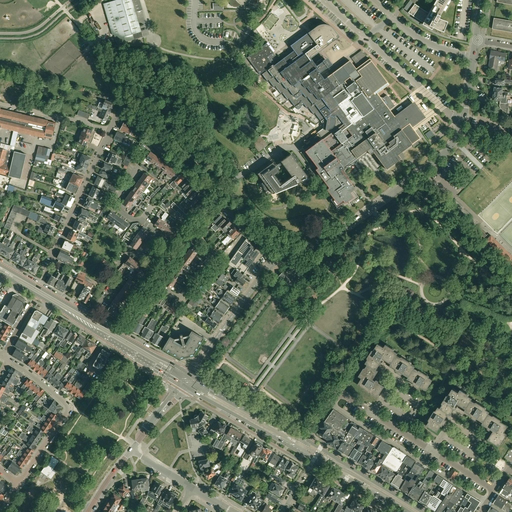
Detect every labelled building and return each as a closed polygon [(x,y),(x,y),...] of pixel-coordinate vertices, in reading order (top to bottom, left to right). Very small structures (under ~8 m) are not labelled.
[(115,0),(112,1),(103,4),(105,10),(111,30),(113,35),(114,35),(116,41),(117,44),(135,39),(143,36),(136,12),(137,12),(142,10),(143,10),(139,0),(115,0)] [(403,8),(407,11),(413,3),(410,0),(403,8)] [(435,0),(428,13),(420,8),(414,4),(412,7),(408,13),(413,16),(423,22),(422,24),(431,30),(432,27),(434,28),(439,30),(442,32),(446,21),(443,20),(438,18),(442,11),(443,11),(442,11),(448,0),(435,0)] [(511,20),(494,18),(492,29),(511,32),(511,0),(497,0),(497,2),(511,4),(511,20)] [(327,116),(340,107),(320,81),(323,78),(319,73),(320,73),(319,73),(327,67),(327,68),(328,67),(329,66),(326,61),(323,57),(317,62),(318,63),(315,65),(311,60),(310,58),(339,37),(333,29),(333,28),(332,28),(331,27),(330,26),(329,26),(328,25),(327,25),(326,24),(325,24),(324,24),(323,24),(322,24),(321,24),(320,24),(319,25),(318,25),(317,26),(316,26),(311,30),(290,46),(294,51),(273,66),(269,60),(274,56),(272,54),(273,52),(266,43),(260,48),(260,47),(255,50),(256,51),(247,58),(259,74),(262,73),(262,74),(267,82),(269,81),(274,88),(276,87),(281,94),(282,93),(288,100),(289,99),(295,107),(295,106),(298,110),(301,107),(300,107),(304,104),(307,109),(308,108),(314,115),(315,114),(321,121),(326,117),(326,116),(327,115),(327,116)] [(497,72),(498,62),(499,60),(505,61),(506,54),(498,52),(497,53),(495,53),(496,51),(491,51),(490,59),(488,70),(497,72)] [(369,59),(358,67),(356,69),(349,60),(324,79),(323,78),(320,81),(340,107),(327,116),(331,120),(332,119),(334,122),(337,127),(324,137),(322,139),(317,133),(306,142),(308,145),(306,146),(305,145),(302,147),(304,149),(304,150),(317,168),(315,169),(315,170),(312,172),(309,167),(307,170),(309,172),(306,174),(290,154),(280,161),(291,176),(281,184),(274,175),(279,171),(273,162),(257,174),(263,182),(261,183),(267,196),(272,194),(291,186),(297,183),(309,178),(308,178),(311,176),(312,177),(318,173),(320,176),(328,188),(326,189),(332,197),(330,199),(337,209),(348,201),(350,204),(358,198),(351,188),(353,186),(341,170),(345,166),(347,168),(368,152),(370,155),(373,152),(386,169),(401,159),(398,155),(420,138),(415,132),(410,124),(417,119),(415,116),(417,114),(416,112),(415,110),(412,112),(408,107),(406,108),(405,106),(393,115),(389,110),(395,106),(386,95),(382,98),(380,97),(379,97),(377,97),(375,98),(373,95),(389,84),(369,59)] [(494,91),(494,94),(507,96),(511,96),(511,92),(503,92),(503,89),(495,87),(494,88),(494,89),(493,90),(494,91)] [(507,96),(494,94),(493,95),(493,96),(492,98),(493,98),(493,99),(501,100),(500,102),(506,103),(507,98),(507,96)] [(98,107),(102,109),(110,112),(112,108),(113,105),(112,103),(105,100),(104,102),(101,101),(101,102),(100,103),(99,102),(99,103),(99,104),(98,104),(97,107),(98,107)] [(98,107),(97,110),(101,112),(99,117),(107,120),(110,112),(102,109),(98,107)] [(0,143),(0,148),(13,152),(18,132),(17,131),(22,114),(4,110),(2,119),(0,118),(0,128),(0,127),(13,131),(10,145),(8,145),(0,143)] [(22,114),(17,131),(18,132),(43,138),(44,137),(52,139),(55,123),(47,121),(47,120),(22,114)] [(124,122),(120,130),(126,132),(125,134),(129,136),(133,127),(124,122)] [(86,146),(92,131),(83,127),(77,142),(86,146)] [(430,130),(425,134),(428,139),(434,134),(430,130)] [(117,132),(115,135),(113,139),(114,140),(122,143),(123,142),(130,145),(131,142),(131,141),(125,138),(126,136),(119,133),(117,132)] [(259,137),(251,142),(259,152),(263,149),(268,145),(260,135),(259,137)] [(35,159),(35,161),(44,164),(45,161),(46,156),(41,155),(43,147),(38,146),(37,154),(35,159)] [(43,147),(41,155),(46,156),(49,157),(50,153),(51,149),(50,149),(44,147),(43,147)] [(0,161),(10,164),(13,152),(0,148),(0,161)] [(135,152),(130,149),(125,158),(126,159),(130,161),(135,152)] [(14,151),(8,176),(20,179),(26,154),(14,151)] [(150,161),(154,155),(150,151),(143,160),(148,164),(150,161)] [(109,152),(107,156),(120,163),(121,160),(115,157),(116,155),(109,152)] [(46,156),(45,161),(47,162),(48,159),(53,160),(53,159),(54,154),(50,153),(49,157),(46,156)] [(78,154),(77,157),(81,158),(80,161),(88,164),(89,164),(90,162),(89,161),(91,158),(90,158),(78,153),(78,154)] [(150,161),(154,164),(159,158),(154,155),(150,161)] [(107,156),(105,161),(112,164),(113,163),(119,166),(120,163),(107,156)] [(73,157),(71,160),(72,160),(71,162),(73,163),(75,164),(78,165),(86,168),(87,168),(88,166),(87,166),(88,164),(80,161),(73,157)] [(163,161),(159,158),(154,164),(158,168),(163,161)] [(0,161),(0,173),(7,176),(10,164),(0,161)] [(158,168),(163,171),(168,164),(163,161),(158,168)] [(71,162),(71,165),(72,165),(77,167),(76,170),(84,173),(85,172),(85,173),(86,171),(86,170),(86,169),(86,168),(78,165),(75,164),(73,163),(71,162)] [(102,166),(102,167),(102,168),(110,172),(111,169),(114,170),(115,168),(112,167),(104,163),(103,165),(102,166)] [(163,171),(167,174),(172,167),(168,164),(163,171)] [(172,167),(167,174),(166,176),(171,179),(172,177),(177,171),(172,167)] [(100,170),(99,173),(99,174),(107,178),(108,177),(109,177),(109,178),(113,180),(115,177),(109,174),(101,170),(101,171),(100,170)] [(144,173),(141,177),(148,182),(150,183),(154,178),(149,174),(148,176),(144,173)] [(72,177),(69,182),(71,183),(79,187),(83,178),(73,174),(73,175),(71,174),(70,174),(70,176),(72,177)] [(178,184),(184,177),(181,174),(174,181),(173,180),(170,184),(174,189),(178,185),(178,184)] [(97,179),(96,180),(108,186),(109,183),(105,181),(106,180),(98,176),(97,176),(96,179),(97,179)] [(150,184),(150,183),(148,182),(141,177),(138,181),(147,188),(150,184)] [(95,181),(94,184),(102,188),(102,186),(106,188),(107,189),(108,186),(96,180),(95,181)] [(179,184),(176,187),(180,191),(181,189),(184,192),(185,190),(190,186),(191,184),(187,180),(181,186),(179,184)] [(138,181),(135,186),(141,191),(143,192),(144,193),(147,188),(138,181)] [(65,182),(62,187),(66,189),(76,194),(79,187),(71,183),(69,182),(68,184),(65,182)] [(167,184),(161,190),(165,193),(169,189),(167,188),(169,187),(167,184)] [(92,189),(91,191),(108,199),(109,197),(105,195),(100,192),(101,190),(93,186),(93,187),(92,187),(91,189),(92,189)] [(143,192),(141,191),(135,186),(131,190),(138,195),(140,197),(143,192)] [(184,197),(185,198),(194,190),(190,186),(185,190),(184,192),(186,194),(184,197)] [(135,199),(138,195),(131,190),(128,194),(135,199)] [(185,198),(184,200),(185,201),(187,199),(190,201),(191,200),(192,200),(196,195),(197,195),(198,194),(194,190),(185,198)] [(111,200),(108,199),(91,191),(90,192),(89,192),(89,194),(89,195),(96,199),(97,197),(110,203),(111,200)] [(64,199),(72,203),(74,198),(66,195),(65,196),(63,195),(56,192),(55,195),(61,198),(64,199)] [(128,194),(125,199),(132,204),(135,199),(128,194)] [(192,207),(200,199),(197,195),(196,195),(192,200),(191,200),(190,201),(193,204),(191,206),(192,207)] [(40,202),(39,202),(52,207),(53,206),(62,211),(62,210),(61,210),(63,205),(64,206),(55,201),(54,203),(52,202),(52,200),(42,196),(45,197),(42,203),(40,202)] [(86,200),(86,202),(97,207),(100,209),(101,206),(98,205),(98,204),(95,203),(96,201),(88,197),(87,198),(86,200)] [(57,198),(57,200),(58,200),(62,203),(70,207),(72,204),(72,203),(64,199),(63,200),(59,198),(57,198)] [(128,208),(132,204),(125,199),(122,203),(128,208)] [(204,203),(200,199),(192,207),(196,211),(204,203)] [(97,207),(86,202),(85,203),(84,203),(84,205),(83,206),(88,209),(89,207),(96,210),(97,207)] [(173,202),(170,206),(167,209),(169,210),(175,204),(173,202)] [(20,214),(22,208),(20,207),(14,205),(11,210),(17,213),(20,214)] [(80,211),(80,212),(96,220),(98,221),(99,218),(98,218),(89,213),(89,211),(82,208),(80,211)] [(64,222),(64,221),(65,219),(61,217),(63,213),(55,210),(54,214),(50,212),(50,213),(44,210),(43,212),(49,215),(51,216),(55,218),(54,219),(61,222),(63,223),(64,222)] [(106,217),(111,221),(116,214),(111,211),(109,214),(107,213),(103,217),(105,219),(106,217)] [(95,223),(96,220),(80,212),(78,216),(85,220),(86,218),(95,223)] [(165,219),(168,214),(165,212),(162,217),(163,218),(161,220),(159,218),(154,225),(159,228),(165,219)] [(212,224),(213,225),(221,217),(217,213),(211,219),(214,222),(212,224)] [(120,217),(116,214),(111,221),(113,222),(112,224),(112,223),(111,225),(113,227),(115,224),(120,217)] [(43,217),(39,215),(36,221),(46,225),(45,227),(53,231),(55,227),(47,223),(48,222),(42,219),(43,217)] [(115,224),(119,227),(124,220),(120,217),(115,224)] [(225,221),(221,217),(213,225),(211,227),(213,229),(215,227),(217,229),(219,227),(221,225),(225,221)] [(76,220),(72,228),(80,231),(82,227),(84,228),(85,225),(87,226),(88,223),(79,219),(78,221),(76,220)] [(170,222),(165,219),(159,228),(163,231),(168,224),(170,222)] [(224,235),(227,231),(225,229),(231,223),(227,219),(225,221),(221,225),(219,227),(223,231),(224,231),(222,233),(219,236),(221,238),(224,235)] [(124,220),(119,227),(117,229),(120,231),(122,231),(123,231),(129,224),(124,220)] [(133,224),(131,226),(133,227),(139,232),(145,236),(149,232),(146,230),(142,227),(140,229),(136,226),(135,225),(136,223),(133,224)] [(172,228),(168,224),(163,231),(167,234),(172,228)] [(221,242),(223,244),(237,229),(234,226),(227,233),(228,235),(221,242)] [(39,227),(37,231),(42,233),(43,231),(46,233),(52,235),(53,231),(45,227),(44,229),(39,227)] [(177,231),(172,228),(167,234),(172,237),(177,231)] [(240,233),(237,229),(223,244),(225,245),(231,238),(233,240),(240,233)] [(511,256),(495,239),(491,236),(490,237),(487,234),(486,235),(480,229),(478,231),(490,244),(488,246),(505,263),(507,261),(511,265),(511,256)] [(78,234),(71,230),(70,230),(70,231),(68,234),(77,238),(79,239),(79,238),(81,239),(82,237),(88,240),(88,239),(90,237),(79,232),(78,234)] [(139,232),(136,236),(142,241),(145,236),(139,232)] [(76,239),(77,238),(68,234),(67,238),(71,240),(73,241),(76,243),(78,243),(77,244),(79,245),(80,246),(82,242),(76,239)] [(139,245),(142,241),(136,236),(134,239),(132,237),(131,239),(132,240),(139,245)] [(131,243),(129,245),(128,246),(131,248),(132,247),(136,249),(139,245),(132,240),(131,239),(128,237),(126,239),(131,243)] [(228,264),(235,269),(242,274),(243,275),(243,274),(259,252),(255,250),(256,248),(255,248),(253,246),(253,245),(246,238),(228,264)] [(4,255),(5,255),(9,248),(7,247),(9,244),(8,244),(10,240),(8,239),(0,252),(2,253),(2,254),(4,255)] [(66,240),(64,244),(71,248),(72,246),(76,248),(77,246),(74,244),(73,244),(66,240)] [(10,245),(9,248),(5,255),(7,256),(6,257),(9,258),(14,251),(11,249),(15,243),(13,242),(11,245),(10,245)] [(64,244),(62,248),(69,252),(70,252),(74,254),(75,252),(71,249),(71,248),(64,244)] [(193,244),(190,249),(196,254),(198,251),(200,249),(193,244)] [(24,251),(17,262),(19,263),(19,264),(21,265),(22,265),(26,258),(23,257),(26,252),(29,247),(27,246),(24,251)] [(190,249),(187,253),(196,260),(197,261),(198,259),(197,258),(194,256),(196,254),(190,249)] [(218,249),(217,250),(213,253),(218,257),(222,253),(218,249)] [(14,261),(17,262),(24,251),(21,250),(20,252),(21,253),(20,254),(19,254),(16,252),(12,259),(12,260),(14,261)] [(59,254),(73,261),(74,259),(69,257),(70,255),(61,250),(59,254)] [(38,253),(36,258),(30,270),(32,271),(32,272),(33,273),(34,272),(35,273),(39,266),(35,264),(35,262),(36,262),(37,262),(41,255),(38,253)] [(187,253),(183,258),(190,262),(193,265),(195,262),(195,263),(197,261),(196,260),(187,253)] [(73,261),(59,254),(57,258),(66,263),(67,261),(72,263),(73,261)] [(27,268),(30,270),(36,258),(34,257),(32,259),(33,260),(33,261),(32,262),(28,259),(24,266),(25,267),(26,268),(27,268)] [(127,258),(123,264),(128,268),(129,267),(134,260),(130,257),(128,259),(127,258)] [(341,264),(341,262),(334,257),(326,267),(333,272),(334,272),(336,270),(336,269),(336,268),(338,267),(341,264)] [(183,258),(180,262),(190,269),(191,267),(188,265),(190,262),(183,258)] [(128,268),(128,269),(131,271),(129,272),(131,274),(132,272),(134,270),(139,263),(134,260),(129,267),(128,268)] [(180,262),(177,266),(183,271),(185,269),(188,271),(190,269),(180,262)] [(134,270),(132,272),(135,274),(134,275),(136,276),(138,273),(143,266),(139,263),(134,270)] [(138,273),(142,276),(142,277),(144,278),(148,272),(147,271),(147,270),(143,266),(138,273)] [(177,266),(174,271),(183,278),(185,276),(182,274),(183,271),(177,266)] [(290,268),(285,274),(283,272),(279,276),(287,283),(291,279),(293,279),(299,284),(303,280),(304,281),(305,281),(303,279),(306,277),(304,275),(299,271),(296,268),(293,270),(290,267),(289,267),(290,268)] [(79,272),(71,268),(70,271),(75,273),(74,276),(76,278),(79,272)] [(242,285),(245,281),(242,278),(243,278),(242,277),(244,275),(243,274),(243,275),(242,274),(235,269),(231,273),(237,278),(235,281),(236,281),(236,282),(238,283),(242,285)] [(76,278),(75,280),(79,281),(78,282),(82,284),(84,280),(85,278),(84,277),(85,274),(80,271),(79,272),(76,278)] [(174,271),(171,275),(177,280),(179,277),(182,279),(183,278),(174,271)] [(45,282),(53,287),(54,285),(58,279),(57,279),(60,274),(57,273),(54,277),(50,275),(45,282)] [(219,278),(224,282),(228,277),(222,273),(219,278)] [(60,277),(55,286),(54,288),(58,290),(63,281),(61,280),(64,276),(62,275),(60,277)] [(171,275),(167,279),(177,286),(178,285),(175,282),(177,280),(171,275)] [(205,281),(211,285),(214,281),(208,276),(205,281)] [(58,290),(63,292),(68,284),(71,279),(67,277),(64,282),(63,281),(58,290)] [(127,282),(125,283),(132,288),(134,290),(137,285),(135,284),(129,279),(127,282)] [(167,279),(164,284),(171,289),(173,286),(176,288),(177,286),(167,279)] [(79,296),(78,298),(79,298),(80,299),(83,301),(83,302),(84,303),(86,303),(88,300),(91,294),(88,293),(92,287),(93,286),(89,284),(84,280),(82,284),(84,285),(84,286),(84,287),(82,291),(81,291),(80,292),(81,293),(79,296)] [(124,285),(122,288),(129,293),(132,288),(125,283),(124,285)] [(237,296),(240,291),(233,286),(231,288),(225,284),(223,286),(237,296)] [(120,290),(119,292),(126,297),(129,293),(122,288),(120,290)] [(218,288),(217,289),(233,301),(235,298),(227,291),(225,293),(218,288)] [(233,301),(217,289),(215,292),(223,297),(222,298),(230,305),(233,301)] [(118,294),(116,297),(122,302),(126,297),(119,292),(118,294)] [(0,319),(3,321),(12,326),(24,305),(24,303),(26,300),(16,294),(15,296),(13,295),(12,297),(7,307),(5,305),(1,312),(0,311),(0,319)] [(195,294),(192,298),(196,301),(197,302),(200,298),(197,296),(195,294)] [(158,296),(154,301),(159,304),(163,299),(158,296)] [(114,299),(113,301),(119,306),(121,308),(124,303),(122,302),(116,297),(114,299)] [(226,310),(213,300),(211,298),(209,301),(216,306),(215,307),(224,314),(226,310)] [(214,298),(213,300),(226,310),(229,306),(221,300),(219,302),(214,298)] [(111,303),(109,305),(116,310),(119,306),(113,301),(111,303)] [(169,310),(171,308),(172,306),(167,302),(164,306),(169,310)] [(102,304),(100,308),(104,312),(105,312),(111,317),(112,315),(116,310),(109,305),(107,308),(106,310),(105,309),(106,307),(104,306),(102,304)] [(172,306),(168,311),(173,314),(177,309),(172,306)] [(207,307),(206,309),(220,319),(223,315),(210,306),(209,308),(207,307)] [(206,309),(205,311),(207,313),(208,313),(207,315),(209,317),(217,322),(220,319),(206,309)] [(30,319),(22,333),(19,338),(31,345),(32,343),(35,339),(48,317),(37,311),(35,311),(30,319)] [(200,316),(201,316),(206,319),(205,321),(210,325),(209,327),(212,329),(213,327),(214,328),(217,324),(202,313),(199,311),(197,314),(200,316)] [(133,331),(134,332),(143,316),(141,315),(139,317),(136,322),(134,320),(130,327),(129,329),(133,331)] [(138,334),(139,332),(143,325),(141,324),(143,320),(145,317),(143,316),(134,332),(138,334)] [(43,329),(40,336),(43,338),(44,335),(45,335),(53,320),(50,318),(48,321),(47,321),(44,326),(46,328),(45,330),(43,329)] [(140,335),(144,338),(153,322),(154,320),(152,319),(150,322),(147,328),(145,327),(141,333),(140,335)] [(57,322),(53,320),(45,335),(47,336),(50,331),(52,332),(57,322)] [(148,340),(149,338),(153,332),(151,330),(152,330),(153,330),(154,327),(153,327),(156,322),(154,320),(153,322),(144,338),(148,340)] [(0,326),(9,332),(11,327),(5,324),(4,326),(3,326),(3,325),(0,323),(0,326)] [(53,333),(58,336),(63,328),(63,327),(61,326),(60,326),(58,325),(53,333)] [(159,346),(160,345),(164,338),(162,337),(165,331),(167,331),(169,328),(169,327),(166,325),(165,326),(164,327),(155,344),(159,346)] [(0,329),(0,330),(1,328),(2,329),(0,333),(6,336),(9,332),(0,326),(0,329)] [(150,341),(155,344),(164,327),(162,326),(157,334),(155,333),(151,339),(150,341)] [(63,328),(58,336),(56,339),(59,340),(56,346),(58,347),(59,344),(60,344),(68,331),(66,330),(66,329),(65,328),(63,328)] [(169,336),(162,348),(180,358),(193,354),(203,337),(191,330),(188,335),(183,337),(182,334),(180,335),(180,338),(175,339),(169,336)] [(64,347),(67,343),(67,342),(70,344),(71,343),(72,343),(77,335),(76,335),(76,333),(75,333),(74,333),(73,333),(70,331),(65,338),(65,339),(63,341),(60,345),(64,347)] [(71,348),(77,352),(76,353),(75,352),(74,355),(76,356),(78,352),(80,349),(79,349),(86,339),(79,335),(74,343),(71,348)] [(27,343),(19,339),(17,342),(30,350),(31,348),(26,345),(27,343)] [(80,349),(78,352),(80,354),(82,352),(84,353),(86,350),(91,342),(90,341),(89,341),(88,341),(86,340),(80,349)] [(29,352),(30,350),(17,342),(15,346),(23,351),(24,349),(29,352)] [(94,344),(91,342),(86,350),(88,352),(85,356),(87,358),(89,356),(96,346),(93,344),(94,344)] [(373,350),(371,352),(369,356),(368,358),(368,359),(366,363),(368,364),(366,368),(364,368),(363,370),(359,376),(363,379),(362,381),(361,380),(358,384),(366,389),(365,390),(372,394),(373,392),(375,393),(375,394),(378,397),(385,386),(379,382),(380,381),(377,380),(376,381),(374,379),(379,371),(377,369),(381,364),(383,362),(381,361),(383,358),(391,363),(390,365),(396,369),(395,370),(402,374),(403,373),(408,377),(407,379),(413,383),(413,384),(419,388),(420,387),(426,391),(433,380),(429,378),(429,376),(427,375),(421,371),(419,370),(418,371),(414,368),(415,366),(412,364),(411,362),(410,361),(403,357),(402,357),(401,357),(397,355),(398,353),(392,349),(393,348),(389,346),(388,347),(385,345),(384,348),(381,347),(382,346),(378,343),(374,351),(373,350)] [(16,348),(14,352),(27,360),(29,361),(30,359),(28,358),(23,355),(25,353),(16,348)] [(108,357),(110,353),(109,353),(103,349),(102,349),(100,352),(92,366),(100,370),(105,361),(106,362),(107,361),(108,361),(110,359),(108,357)] [(12,356),(15,358),(20,361),(21,359),(26,362),(28,362),(29,361),(14,352),(12,356)] [(34,355),(31,359),(27,365),(31,368),(35,362),(33,361),(34,359),(34,360),(37,356),(34,355)] [(329,357),(325,355),(323,358),(321,361),(323,364),(329,357)] [(38,364),(35,362),(31,368),(35,371),(39,365),(43,361),(42,361),(44,358),(42,357),(41,359),(40,359),(38,362),(39,363),(38,364)] [(43,361),(39,365),(35,371),(39,374),(43,368),(41,367),(42,365),(43,366),(45,362),(43,361)] [(39,374),(43,377),(51,367),(48,365),(46,368),(45,370),(43,368),(39,374)] [(23,374),(12,368),(9,372),(16,376),(17,374),(18,374),(18,375),(21,377),(23,374)] [(48,381),(52,375),(50,374),(51,372),(52,373),(54,370),(52,368),(44,377),(48,381)] [(14,378),(16,376),(9,372),(7,376),(13,380),(18,383),(20,384),(21,382),(19,381),(19,380),(16,378),(16,379),(14,378)] [(54,377),(52,375),(48,381),(52,384),(60,374),(58,372),(55,375),(55,376),(54,377)] [(60,374),(52,384),(55,387),(60,382),(58,380),(59,379),(62,376),(60,374)] [(18,383),(13,380),(7,376),(4,381),(11,385),(12,382),(13,383),(17,385),(18,383)] [(70,382),(71,382),(73,379),(71,377),(68,382),(64,388),(68,391),(72,385),(70,383),(69,383),(70,382)] [(26,386),(28,387),(32,381),(28,378),(24,384),(20,388),(23,390),(25,387),(26,386)] [(63,384),(62,383),(60,382),(55,387),(59,390),(68,381),(65,379),(63,382),(64,383),(63,384)] [(9,387),(11,385),(4,381),(2,385),(13,392),(14,389),(11,387),(9,387)] [(32,390),(36,384),(32,381),(28,387),(30,389),(29,390),(28,389),(26,393),(28,395),(32,390)] [(74,386),(72,385),(68,391),(72,394),(76,388),(79,383),(77,381),(75,385),(74,386)] [(79,383),(76,388),(72,394),(76,396),(80,390),(78,389),(79,388),(82,385),(79,383)] [(82,392),(80,390),(76,396),(80,399),(84,393),(87,388),(90,385),(87,383),(85,387),(83,390),(82,392)] [(34,392),(35,393),(40,387),(36,384),(32,390),(28,395),(31,396),(33,393),(34,392)] [(10,391),(5,388),(0,385),(0,391),(3,393),(4,390),(5,391),(5,392),(9,394),(10,391)] [(44,391),(40,387),(35,393),(38,395),(37,396),(36,396),(34,399),(36,401),(40,396),(44,391)] [(504,440),(508,433),(504,431),(505,429),(506,429),(509,425),(501,421),(502,420),(496,416),(494,417),(492,416),(493,415),(489,413),(491,411),(484,407),(485,406),(479,402),(477,404),(475,403),(476,401),(472,399),(473,397),(470,395),(469,396),(467,395),(468,392),(461,388),(459,393),(457,391),(457,390),(453,388),(448,395),(447,394),(443,401),(445,402),(444,404),(443,404),(441,408),(439,406),(435,412),(434,412),(430,418),(432,420),(430,422),(429,421),(427,425),(437,431),(441,425),(442,426),(446,419),(445,419),(449,413),(451,414),(455,408),(456,409),(457,406),(456,405),(458,403),(466,408),(464,410),(471,414),(470,415),(477,419),(477,418),(483,422),(482,424),(488,428),(487,429),(490,430),(491,429),(493,430),(488,439),(499,446),(501,442),(500,441),(501,439),(504,440)] [(49,404),(59,410),(62,406),(54,400),(50,396),(48,397),(51,401),(49,404)] [(59,410),(49,404),(46,402),(45,401),(44,400),(43,402),(45,403),(50,407),(48,408),(56,414),(58,411),(59,410)] [(51,414),(49,416),(55,420),(58,416),(52,412),(47,409),(46,411),(46,412),(49,414),(49,413),(51,414)] [(333,410),(325,422),(321,428),(323,429),(321,433),(321,435),(326,438),(324,441),(327,442),(335,447),(338,449),(346,436),(349,431),(346,429),(345,431),(341,428),(347,419),(336,411),(333,409),(333,410)] [(190,422),(191,422),(192,427),(196,426),(197,428),(200,426),(201,426),(202,425),(202,424),(207,421),(206,419),(208,416),(204,414),(204,413),(203,412),(202,412),(201,412),(199,415),(198,415),(197,414),(196,414),(194,415),(194,416),(195,418),(194,418),(194,419),(190,419),(191,421),(190,422)] [(46,421),(52,425),(55,420),(49,416),(48,418),(47,418),(47,417),(43,415),(42,418),(46,421)] [(45,422),(44,425),(50,429),(52,425),(46,421),(42,418),(40,420),(43,422),(44,422),(45,422)] [(221,432),(224,434),(225,433),(227,428),(225,427),(226,425),(225,425),(225,424),(225,423),(224,422),(223,422),(222,423),(221,423),(218,422),(217,424),(216,423),(215,424),(213,427),(212,426),(209,433),(212,434),(214,432),(215,433),(216,431),(217,431),(221,433),(221,432)] [(38,423),(36,426),(41,429),(47,433),(50,429),(44,425),(42,427),(41,426),(38,423)] [(354,423),(349,431),(346,436),(338,449),(344,453),(354,437),(354,436),(359,428),(360,427),(354,423)] [(41,436),(44,432),(37,428),(36,430),(34,429),(35,429),(31,426),(29,425),(28,427),(29,428),(41,436)] [(26,429),(28,430),(32,433),(33,433),(32,436),(38,441),(41,436),(29,428),(28,427),(26,429)] [(204,427),(199,430),(198,431),(202,436),(208,432),(204,427)] [(227,434),(225,433),(224,434),(217,447),(220,449),(226,439),(230,441),(232,437),(237,430),(234,428),(234,429),(231,427),(227,434)] [(359,428),(354,436),(354,437),(358,439),(359,439),(365,430),(360,427),(359,428)] [(232,437),(230,441),(233,443),(232,445),(234,446),(235,445),(235,444),(236,445),(236,444),(242,434),(239,432),(239,431),(237,430),(232,437)] [(374,436),(365,430),(359,439),(358,439),(356,443),(359,445),(363,448),(364,445),(367,447),(374,436)] [(38,441),(32,436),(30,439),(29,438),(29,437),(25,435),(24,437),(36,445),(38,441)] [(237,446),(236,449),(239,451),(242,452),(240,456),(243,458),(247,452),(244,450),(250,439),(247,437),(248,437),(245,435),(245,436),(244,435),(241,441),(244,443),(243,445),(240,443),(238,447),(237,446)] [(368,456),(370,453),(374,447),(375,445),(374,445),(379,439),(374,436),(368,446),(366,450),(367,451),(365,454),(366,454),(365,455),(363,454),(358,462),(362,465),(368,456)] [(24,437),(22,439),(26,442),(26,441),(28,442),(26,444),(33,449),(36,445),(24,437)] [(375,445),(374,447),(375,448),(378,444),(379,445),(382,441),(379,439),(375,445)] [(375,448),(381,451),(381,452),(386,443),(385,443),(382,441),(379,445),(378,444),(375,448)] [(247,452),(243,458),(247,460),(250,456),(255,459),(257,454),(261,446),(262,445),(258,443),(255,442),(249,453),(247,452)] [(351,442),(344,453),(348,456),(353,447),(354,447),(355,444),(351,442)] [(377,462),(371,470),(376,473),(392,447),(386,443),(381,452),(381,451),(380,452),(384,455),(384,456),(380,454),(377,458),(378,458),(376,460),(377,461),(377,462)] [(31,455),(34,451),(23,444),(22,446),(25,449),(26,448),(27,449),(25,451),(31,455)] [(349,456),(353,459),(357,461),(363,453),(360,452),(363,448),(359,445),(357,449),(355,448),(349,456)] [(265,449),(262,447),(258,454),(257,454),(255,459),(252,462),(255,464),(260,455),(264,458),(262,460),(266,462),(269,456),(272,451),(271,450),(267,448),(266,448),(265,449)] [(387,481),(390,482),(395,474),(403,461),(407,455),(401,452),(393,447),(392,447),(376,473),(380,476),(387,481)] [(18,452),(22,456),(28,460),(31,455),(25,451),(24,454),(23,453),(23,452),(19,450),(18,452)] [(28,460),(22,456),(18,452),(16,455),(20,457),(21,458),(20,460),(26,464),(28,460)] [(276,463),(277,461),(280,457),(277,455),(277,454),(276,454),(275,453),(275,454),(274,453),(272,458),(270,461),(269,462),(274,465),(273,468),(276,469),(279,464),(276,463)] [(362,465),(366,467),(371,458),(373,455),(371,454),(370,453),(368,456),(362,465)] [(371,458),(366,467),(371,470),(377,462),(377,461),(376,460),(378,458),(377,458),(373,455),(372,457),(371,458)] [(404,469),(407,465),(411,468),(415,461),(411,458),(407,455),(403,461),(395,474),(390,482),(399,488),(404,480),(401,478),(406,470),(404,469)] [(41,472),(38,476),(44,480),(47,476),(53,469),(56,471),(60,464),(61,463),(58,461),(58,460),(52,456),(51,458),(41,472)] [(217,457),(209,459),(199,461),(200,463),(199,464),(199,466),(200,466),(201,470),(206,469),(205,466),(210,465),(209,462),(212,462),(212,461),(218,460),(217,457)] [(23,468),(26,464),(20,460),(18,462),(17,461),(14,458),(12,461),(23,468)] [(280,462),(279,464),(276,469),(277,470),(278,467),(279,466),(280,467),(279,470),(280,471),(281,471),(282,471),(283,469),(284,469),(289,461),(288,461),(288,460),(287,459),(286,459),(285,459),(284,459),(282,458),(280,462)] [(6,460),(5,462),(17,471),(20,467),(12,462),(11,463),(6,460)] [(7,469),(15,475),(17,471),(5,462),(4,464),(9,467),(7,469)] [(288,472),(287,474),(293,478),(296,474),(294,473),(297,467),(294,465),(294,464),(293,464),(293,463),(292,462),(291,462),(290,462),(289,464),(289,465),(288,466),(286,469),(285,470),(287,471),(288,472)] [(406,492),(408,494),(412,488),(415,484),(418,479),(423,471),(425,468),(416,462),(406,477),(406,476),(405,479),(404,480),(399,488),(406,492)] [(212,467),(204,473),(206,476),(206,477),(206,478),(208,478),(208,479),(215,474),(217,476),(220,471),(218,470),(215,473),(213,470),(214,470),(216,469),(214,466),(212,467)] [(453,480),(454,479),(458,472),(452,469),(447,476),(453,480)] [(427,474),(422,482),(413,497),(418,500),(427,484),(434,474),(434,473),(434,472),(430,470),(429,471),(427,474)] [(234,489),(232,493),(238,496),(237,498),(240,500),(241,498),(241,499),(247,490),(241,487),(245,482),(242,480),(242,479),(239,478),(241,475),(238,473),(236,476),(235,479),(233,481),(233,482),(235,484),(232,488),(234,489)] [(218,486),(222,488),(227,478),(229,475),(226,474),(224,477),(224,478),(220,476),(215,484),(216,484),(216,485),(217,486),(218,486)] [(440,484),(444,479),(437,475),(437,476),(434,480),(436,481),(440,484)] [(141,488),(149,486),(148,485),(149,485),(148,481),(147,481),(147,478),(143,478),(141,478),(141,479),(140,479),(141,488)] [(313,489),(317,491),(322,482),(316,478),(315,478),(314,478),(313,478),(313,479),(313,480),(313,481),(314,481),(308,491),(309,492),(308,493),(309,493),(310,492),(311,493),(313,489)] [(134,489),(137,489),(137,491),(141,491),(141,488),(140,479),(138,479),(136,479),(132,480),(133,483),(131,483),(132,487),(133,487),(133,489),(133,488),(133,489),(132,489),(134,493),(135,493),(134,489)] [(408,494),(413,497),(422,482),(418,479),(415,484),(408,494)] [(448,482),(444,479),(440,485),(445,488),(448,482)] [(323,481),(322,482),(317,491),(322,494),(321,495),(315,505),(319,508),(325,497),(323,496),(329,486),(326,484),(326,483),(326,482),(325,482),(324,481),(323,481)] [(437,500),(432,509),(436,511),(444,498),(453,485),(448,482),(445,488),(437,500)] [(150,493),(157,497),(158,497),(161,492),(160,491),(163,486),(157,483),(155,486),(154,486),(153,488),(152,491),(151,490),(151,492),(150,493)] [(275,483),(274,485),(272,487),(270,490),(279,496),(280,495),(281,495),(282,493),(281,492),(283,489),(283,488),(275,483)] [(511,491),(511,490),(511,486),(507,483),(506,483),(503,488),(511,493),(511,491)] [(120,486),(120,487),(117,489),(123,497),(125,499),(127,497),(125,495),(129,491),(127,488),(127,487),(128,487),(126,485),(125,485),(124,484),(122,485),(121,485),(120,486)] [(427,484),(418,500),(420,502),(422,502),(425,497),(428,492),(427,491),(430,486),(427,484)] [(444,498),(436,511),(442,511),(444,509),(454,494),(453,494),(458,488),(453,485),(444,498)] [(334,500),(339,491),(339,490),(337,488),(336,489),(333,487),(328,496),(327,496),(326,498),(328,499),(329,497),(334,500)] [(444,509),(442,511),(449,511),(450,511),(462,492),(463,491),(458,488),(453,494),(454,494),(444,509)] [(503,488),(500,494),(507,499),(509,495),(511,497),(511,493),(503,488)] [(343,511),(344,510),(342,509),(345,504),(342,502),(346,495),(342,493),(343,492),(340,490),(340,491),(339,491),(334,500),(339,503),(334,511),(343,511)] [(427,506),(433,496),(432,496),(434,492),(433,491),(431,490),(426,497),(425,497),(422,502),(427,506)] [(433,496),(427,506),(432,509),(437,500),(436,499),(440,492),(437,490),(433,496)] [(161,495),(159,500),(158,503),(156,506),(159,507),(160,505),(161,505),(162,503),(165,505),(167,502),(171,505),(171,504),(173,500),(174,497),(175,497),(176,494),(172,492),(172,493),(168,491),(166,494),(163,492),(161,495)] [(258,497),(258,495),(255,493),(256,493),(252,491),(249,496),(251,497),(248,503),(253,507),(253,508),(255,509),(256,508),(256,509),(262,499),(258,497)] [(455,511),(457,509),(466,495),(462,492),(450,511),(449,511),(455,511)] [(466,495),(457,509),(462,511),(461,511),(473,511),(480,501),(477,499),(476,499),(467,493),(466,495)] [(111,497),(110,500),(122,507),(123,508),(124,506),(120,504),(118,503),(121,498),(113,494),(112,494),(111,496),(111,497)] [(499,495),(496,499),(509,508),(511,506),(505,503),(507,501),(499,495)] [(360,511),(362,510),(361,510),(364,505),(355,499),(353,502),(353,501),(351,505),(350,507),(347,506),(344,510),(343,511),(360,511)] [(506,511),(508,510),(509,508),(496,499),(493,504),(501,509),(504,511),(506,511)] [(120,511),(122,507),(110,500),(108,502),(107,502),(106,503),(107,505),(106,505),(114,510),(116,511),(117,509),(120,511)] [(260,508),(263,510),(261,511),(269,511),(271,509),(268,507),(269,505),(264,502),(260,508)]
